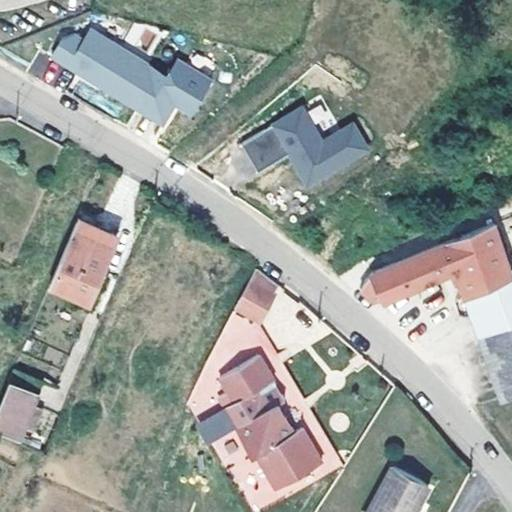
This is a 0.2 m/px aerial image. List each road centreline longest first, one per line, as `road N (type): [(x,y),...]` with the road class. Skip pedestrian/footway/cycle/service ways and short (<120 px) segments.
road 1 (tertiary): [(0,88),(164,178),(298,273),(423,384),(502,478)]
road 2 (unknown): [(208,209),(105,458)]
